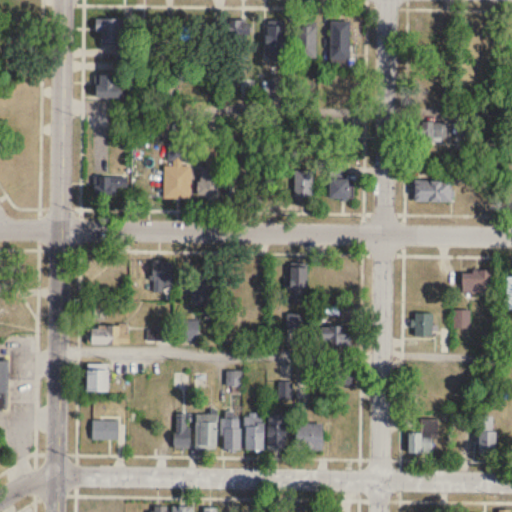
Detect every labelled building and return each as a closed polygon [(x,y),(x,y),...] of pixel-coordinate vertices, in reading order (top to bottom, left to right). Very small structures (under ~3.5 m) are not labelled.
[(122,43),(122,18),(100,18),(100,43),(122,43)] [(249,19),(227,20),(228,51),(250,51),(249,19)] [(286,57),(286,21),(266,21),(266,57),(286,57)] [(330,59),(350,59),(350,21),(330,21),(330,59)] [(316,58),(316,25),(295,25),(295,58),(316,58)] [(95,99),(120,99),(120,75),(95,75),(95,99)] [(354,80),(327,80),(327,105),(354,105),(354,80)] [(447,122),(411,122),(411,143),(447,143),(447,122)] [(336,127),(336,146),(354,146),(354,127),(336,127)] [(164,199),(190,199),(191,164),(189,164),(189,140),(167,140),(167,164),(164,164),(164,199)] [(205,142),(204,168),(200,168),(200,196),(219,197),(219,142),(205,142)] [(314,171),(295,171),(295,203),(314,203),(314,171)] [(111,187),(128,187),(128,176),(93,176),(93,197),(111,197),(111,187)] [(289,202),(289,177),(268,177),(268,202),(289,202)] [(327,177),(327,198),(352,198),(352,177),(327,177)] [(452,202),(452,180),(415,180),(415,202),(452,202)] [(174,261),(152,261),(152,287),(174,287),(174,261)] [(90,284),(122,284),(122,262),(90,262),(90,284)] [(215,311),(215,267),(191,267),(192,311),(215,311)] [(306,304),(306,267),(289,267),(289,304),(306,304)] [(259,305),(259,268),(242,268),(242,305),(259,305)] [(462,294),(490,294),(490,270),(462,270),(462,294)] [(287,347),(303,347),(303,314),(287,314),(287,347)] [(433,337),(433,314),(415,314),(415,337),(433,337)] [(155,323),(155,329),(148,329),(148,341),(174,341),(198,341),(197,322),(155,323)] [(129,344),(129,325),(91,325),(91,344),(129,344)] [(351,333),(344,333),(344,327),(319,327),(319,344),(351,344),(351,333)] [(8,361),(0,361),(0,409),(8,409),(8,361)] [(108,370),(86,370),(86,392),(108,392),(108,370)] [(352,370),(329,371),(330,386),(353,385),(352,370)] [(246,414),(246,449),(263,449),(263,414),(246,414)] [(216,450),(216,415),(196,415),(196,450),(216,450)] [(268,450),(286,450),(286,415),(268,415),(268,450)] [(190,416),(174,416),(174,449),(190,449),(190,416)] [(476,455),(495,455),(495,416),(476,416),(476,455)] [(222,450),(240,450),(240,418),(222,418),(222,450)] [(408,453),(437,454),(438,419),(420,419),(420,431),(408,431),(408,453)] [(92,440),(119,440),(119,421),(92,421),(92,440)] [(323,450),(323,424),(299,424),(299,450),(323,450)]
